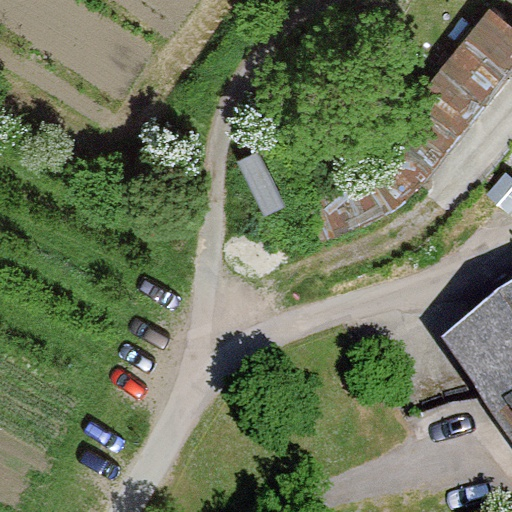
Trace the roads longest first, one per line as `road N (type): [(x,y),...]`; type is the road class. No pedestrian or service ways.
road 1 (track): [(189,404),(220,141),(264,49),(319,0)]
road 2 (track): [(511,103),(433,199),(369,243),(332,260),(207,281)]
